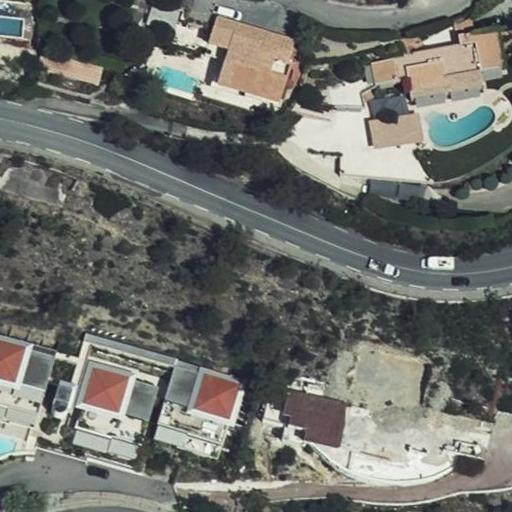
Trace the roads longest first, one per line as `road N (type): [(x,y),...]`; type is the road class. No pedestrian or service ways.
road 1 (primary): [(0,117),(101,145),(379,261),(436,273),(511,264)]
road 2 (residential): [(294,0),(322,14),(387,22),(465,0)]
